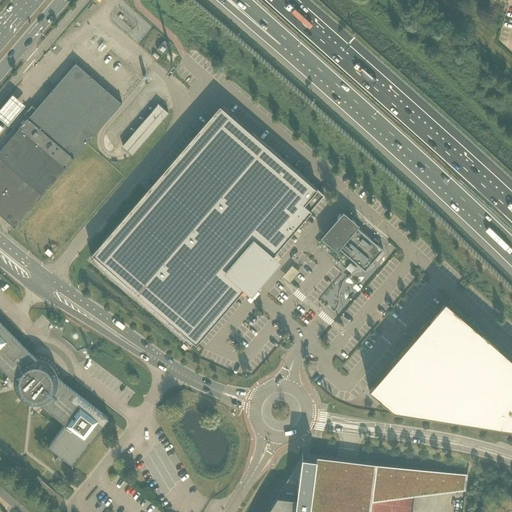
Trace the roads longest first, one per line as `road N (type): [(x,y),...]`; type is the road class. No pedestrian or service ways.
road 1 (motorway): [(511,212),(274,0)]
road 2 (motorway): [(285,38),(511,246)]
road 3 (secondary): [(258,397),(176,367),(0,240)]
road 4 (secondary): [(0,259),(126,346),(254,412)]
road 5 (secondary): [(302,425),(511,464)]
road 6 (secondary): [(511,454),(306,412)]
